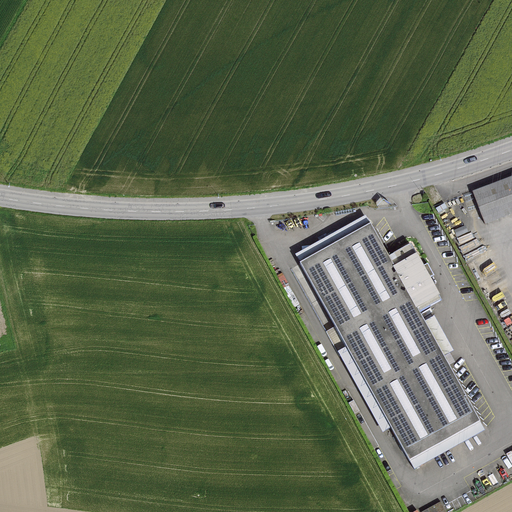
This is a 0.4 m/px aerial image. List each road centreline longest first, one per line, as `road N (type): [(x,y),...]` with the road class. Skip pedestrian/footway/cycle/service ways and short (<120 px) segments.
road 1 (residential): [(511,148),(341,195),(235,207)]
road 2 (residential): [(0,196),(129,209),(235,207)]
